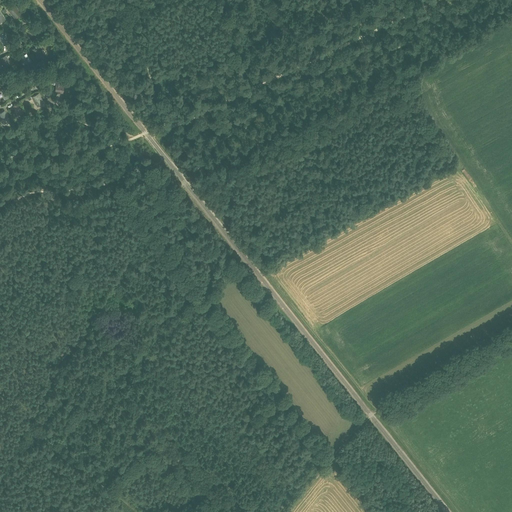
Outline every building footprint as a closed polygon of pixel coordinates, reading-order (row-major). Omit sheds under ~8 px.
[(14,5),(8,10),(16,19),(22,14),(14,5)] [(5,32),(0,35),(0,37),(4,45),(10,41),(5,32)] [(36,47),(32,49),(40,60),(47,56),(43,50),(39,52),(36,47)] [(27,53),(22,56),(28,65),(32,62),(27,53)] [(6,55),(1,58),(6,67),(11,64),(6,55)] [(36,75),(27,80),(29,84),(38,80),(36,75)] [(57,78),(55,92),(63,93),(64,85),(60,85),(61,79),(57,78)] [(19,81),(15,85),(22,92),(26,88),(19,81)] [(6,89),(1,91),(5,100),(10,98),(6,89)] [(39,93),(32,96),(37,106),(44,103),(39,93)] [(18,103),(13,106),(17,115),(23,112),(18,103)] [(5,110),(0,112),(0,117),(3,124),(10,121),(5,110)]
